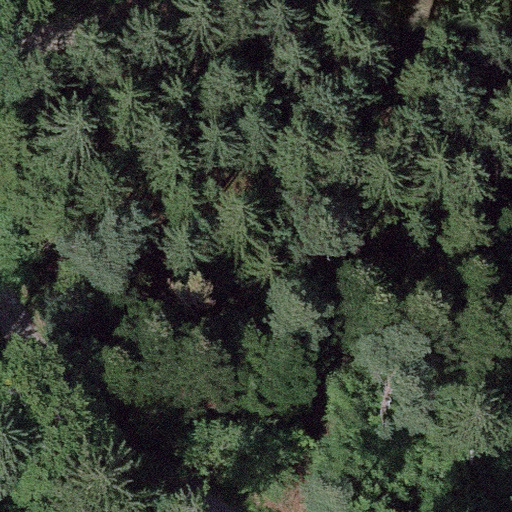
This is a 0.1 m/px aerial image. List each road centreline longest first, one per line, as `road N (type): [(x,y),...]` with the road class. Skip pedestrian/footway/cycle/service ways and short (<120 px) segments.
road 1 (track): [(0,75),(511,66)]
road 2 (track): [(193,511),(102,453),(0,225)]
